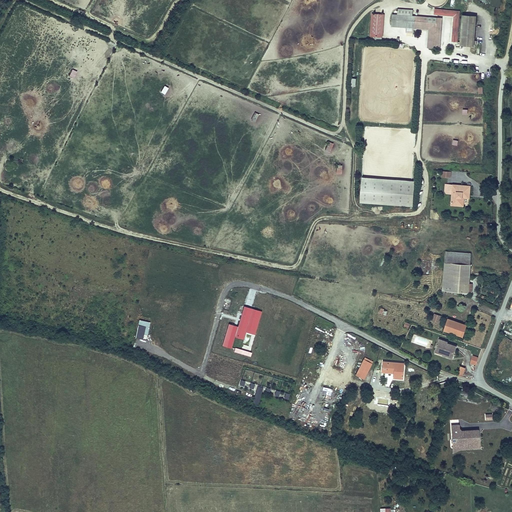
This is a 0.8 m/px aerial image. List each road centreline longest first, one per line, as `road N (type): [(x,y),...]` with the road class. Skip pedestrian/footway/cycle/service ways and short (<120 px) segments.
road 1 (residential): [(511,249),(498,223),(507,57)]
road 2 (residential): [(511,401),(485,387),(479,372),(511,284)]
